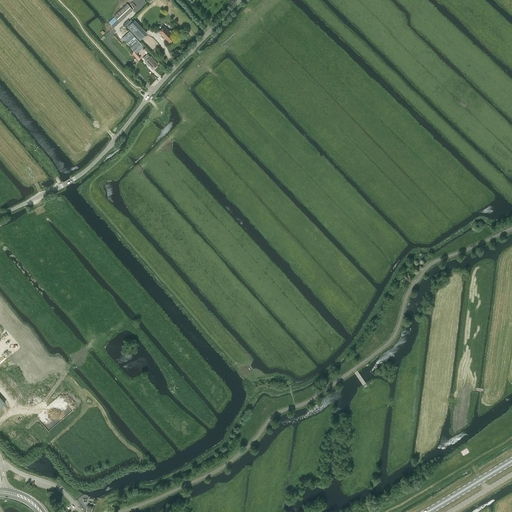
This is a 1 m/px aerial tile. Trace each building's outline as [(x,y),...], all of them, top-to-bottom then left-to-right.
[(133,10),(132,9),(127,4),(114,15),(120,22),(133,10)] [(133,21),(127,26),(140,40),(145,35),(133,21)] [(164,26),(159,31),(169,42),(174,37),(171,34),(172,33),(172,32),(170,30),(169,30),(169,31),(164,26)] [(133,51),(136,54),(137,53),(144,47),(129,31),(122,38),(133,51)] [(136,54),(133,51),(131,53),(138,60),(140,58),(137,53),(136,54)] [(144,57),(143,58),(146,61),(145,62),(152,69),(153,68),(154,68),(155,67),(155,66),(158,64),(151,56),(150,57),(147,54),(144,57)]
